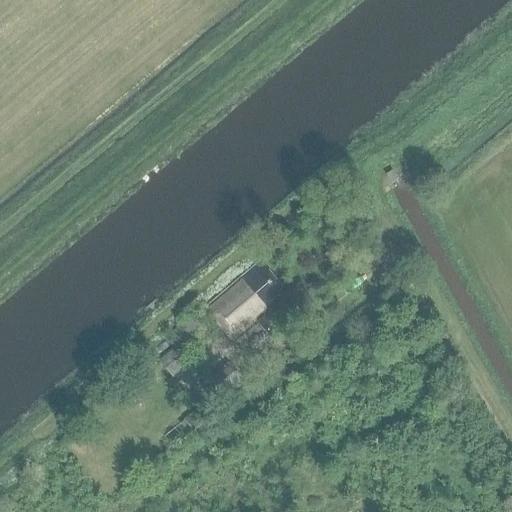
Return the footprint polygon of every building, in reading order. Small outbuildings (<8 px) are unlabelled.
[(386,176),(392,184),(399,180),(393,171),(386,176)] [(258,323),(270,336),(278,328),(265,313),(274,306),(271,302),(285,290),(261,262),(205,309),(234,344),(258,323)] [(170,336),(182,347),(202,324),(189,313),(170,336)] [(190,364),(176,347),(159,361),(172,378),(190,364)] [(200,389),(215,405),(244,379),(230,363),(200,389)] [(199,408),(184,420),(185,421),(193,431),(208,418),(199,408)]
